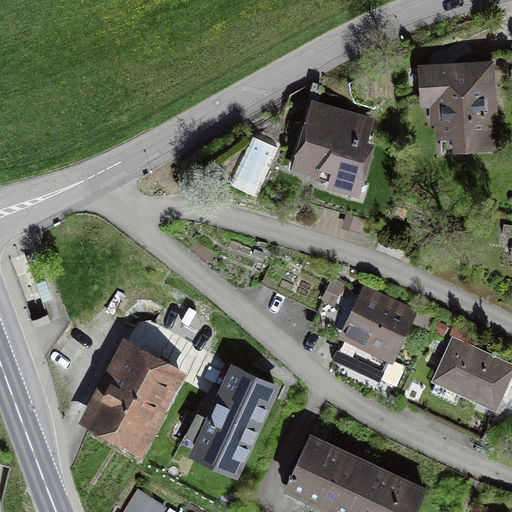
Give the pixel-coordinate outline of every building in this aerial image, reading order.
[(498,57),(419,60),(421,106),(430,105),(431,126),(438,126),(438,139),(453,138),(453,151),(496,149),(495,113),(500,113),(498,57)] [(377,115),(315,98),(292,170),(331,182),(329,188),(363,197),(378,142),(371,140),(377,115)] [(282,146),(255,134),(234,182),(261,194),(282,146)] [(283,265),(271,260),(261,286),(273,291),(279,276),(283,265)] [(279,276),(273,291),(289,297),(295,283),(279,276)] [(45,278),(36,282),(42,300),(52,297),(45,278)] [(418,316),(363,291),(339,342),(394,368),(418,316)] [(140,311),(82,418),(146,452),(187,376),(211,389),(228,358),(140,311)] [(49,321),(46,313),(31,319),(34,327),(49,321)] [(511,382),(511,368),(452,342),(432,387),(497,416),(511,382)] [(284,383),(237,361),(235,361),(217,399),(207,394),(198,412),(210,418),(193,456),(239,478),(284,383)] [(421,511),(432,488),(315,435),(289,492),(333,511),(421,511)] [(138,491),(124,511),(160,511),(163,507),(138,491)]
